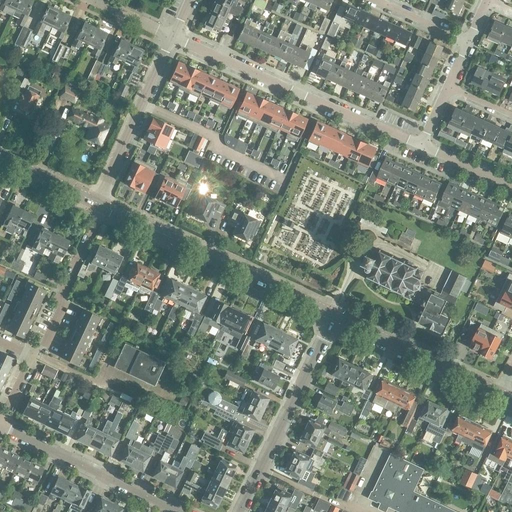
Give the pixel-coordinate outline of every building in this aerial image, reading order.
[(15,10),(19,0),(5,0),(5,1),(3,1),(0,7),(0,9),(6,12),(9,7),(15,10)] [(23,26),(25,21),(29,13),(27,12),(33,0),(19,0),(15,10),(12,16),(17,19),(16,22),(23,26)] [(240,12),(242,8),(236,5),(238,0),(216,0),(215,2),(240,12)] [(265,6),(268,0),(262,0),(262,1),(261,0),(255,0),(253,5),(264,10),(265,6)] [(314,11),(317,6),(319,0),(306,0),(306,1),(311,3),(309,8),(314,11)] [(328,11),(332,0),(319,0),(317,6),(328,11)] [(430,0),(429,2),(436,5),(438,1),(446,5),(445,9),(457,14),(462,4),(454,0),(430,0)] [(215,2),(211,12),(210,13),(224,19),(228,11),(232,13),(232,14),(237,17),(240,12),(215,2)] [(276,12),(279,4),(274,3),(271,9),(265,6),(264,10),(270,12),(271,10),(276,12)] [(52,27),(59,11),(48,5),(42,18),(40,18),(34,31),(28,29),(23,40),(29,42),(33,33),(40,36),(45,24),(52,27)] [(261,15),(264,10),(253,5),(250,10),(261,15)] [(358,10),(347,5),(345,10),(339,7),(336,14),(353,22),(358,10)] [(364,27),(369,15),(358,10),(353,22),(364,27)] [(434,16),(444,20),(446,16),(434,10),(432,15),(434,16)] [(62,38),(66,30),(64,29),(70,16),(59,11),(52,27),(58,30),(56,35),(62,38)] [(227,25),(229,22),(224,19),(210,13),(211,12),(210,12),(205,25),(219,31),(223,23),(227,25)] [(374,31),(379,19),(369,15),(364,27),(374,31)] [(324,33),(330,21),(324,18),(320,28),(319,31),(324,33)] [(249,44),(255,29),(249,26),(251,21),(246,19),(237,40),(249,44)] [(385,36),(390,24),(379,19),(374,31),(385,36)] [(88,44),(96,28),(84,22),(78,35),(76,34),(72,45),(79,48),(82,41),(88,44)] [(506,27),(495,22),(494,25),(489,23),(485,34),(489,36),(487,39),(498,44),(500,41),(506,27)] [(235,38),(240,27),(234,24),(229,36),(235,38)] [(395,41),(398,34),(401,29),(390,24),(385,36),(395,41)] [(20,47),(23,40),(28,29),(23,26),(18,37),(15,44),(20,47)] [(259,49),(268,29),(264,27),(262,32),(255,29),(249,44),(259,49)] [(511,46),(511,43),(511,29),(506,27),(500,41),(511,46)] [(99,55),(103,47),(101,46),(107,33),(96,28),(88,44),(95,47),(92,52),(99,55)] [(270,54),(277,39),(271,36),(273,31),(268,29),(259,49),(270,54)] [(406,46),(411,34),(401,29),(398,34),(395,41),(406,46)] [(281,59),(290,39),(292,35),(281,30),(277,39),(270,54),(281,59)] [(417,48),(419,43),(421,38),(414,35),(412,40),(410,45),(417,48)] [(326,51),(331,40),(326,38),(321,49),(326,51)] [(292,64),(298,48),(292,45),(294,41),(290,39),(281,59),(292,64)] [(123,62),(131,45),(120,40),(114,53),(112,52),(108,61),(115,64),(117,59),(123,62)] [(438,57),(442,47),(430,42),(426,52),(438,57)] [(57,63),(60,57),(65,46),(59,43),(54,54),(51,60),(57,63)] [(376,56),(379,49),(368,44),(365,52),(376,56)] [(136,87),(139,80),(138,79),(140,76),(134,73),(138,64),(136,64),(143,51),(131,45),(123,62),(129,64),(126,69),(133,73),(128,84),(130,84),(136,87)] [(65,59),(70,48),(65,46),(60,57),(65,59)] [(303,69),(312,48),(307,46),(305,51),(298,48),(292,64),(303,69)] [(433,67),(438,57),(426,52),(421,61),(433,67)] [(326,79),(332,64),(335,59),(324,54),(315,74),(326,79)] [(496,65),(499,58),(489,54),(486,60),(496,65)] [(410,64),(411,60),(404,57),(401,64),(405,66),(407,63),(410,64)] [(371,65),(372,65),(380,69),(383,63),(374,59),(371,65)] [(93,82),(97,74),(96,74),(102,63),(96,60),(87,79),(93,82)] [(429,77),(433,67),(421,61),(418,68),(413,66),(412,69),(429,77)] [(336,83),(345,64),(341,62),(339,67),(332,64),(326,79),(336,83)] [(102,76),(107,65),(102,63),(96,74),(97,74),(102,76)] [(180,87),(189,67),(188,67),(178,63),(170,82),(180,87)] [(348,88),(354,74),(356,69),(345,64),(336,83),(348,88)] [(391,79),(396,69),(386,64),(383,69),(389,71),(386,77),(391,79)] [(23,77),(26,71),(17,67),(14,73),(23,77)] [(178,89),(189,94),(191,88),(199,72),(189,67),(180,87),(179,88),(178,89)] [(485,89),(492,74),(478,68),(471,83),(485,89)] [(424,87),(429,77),(412,69),(411,72),(415,74),(412,82),(424,87)] [(200,96),(203,88),(209,76),(199,72),(191,88),(189,94),(190,94),(199,98),(200,96)] [(359,93),(367,74),(363,72),(361,77),(354,74),(348,88),(359,93)] [(369,98),(376,84),(370,81),(372,76),(367,74),(359,93),(369,98)] [(500,96),(506,81),(492,74),(485,89),(500,96)] [(210,100),(215,88),(218,81),(209,76),(203,88),(200,96),(209,100),(210,100)] [(30,114),(41,92),(29,86),(31,81),(24,78),(20,87),(26,90),(23,95),(22,95),(18,101),(20,102),(17,108),(30,114)] [(208,102),(218,107),(227,88),(228,85),(218,81),(215,88),(210,100),(209,100),(208,102)] [(380,103),(389,83),(385,81),(382,86),(376,84),(369,98),(380,103)] [(419,98),(423,88),(424,87),(412,82),(407,92),(419,98)] [(74,104),(80,91),(64,84),(58,96),(74,104)] [(124,98),(128,88),(121,84),(116,94),(124,98)] [(228,85),(227,88),(218,107),(229,111),(230,109),(238,90),(236,88),(228,85)] [(414,108),(419,98),(407,92),(403,103),(414,108)] [(247,93),(237,115),(247,119),(257,98),(256,98),(247,93)] [(247,119),(257,124),(267,102),(257,98),(247,119)] [(257,124),(267,128),(277,107),(267,103),(267,102),(257,124)] [(287,111),(286,111),(277,107),(267,128),(277,133),(278,131),(287,111)] [(464,112),(456,109),(451,107),(443,125),(446,126),(447,123),(460,129),(468,111),(465,110),(464,112)] [(470,138),(471,134),(478,119),(470,115),(473,108),(470,107),(468,111),(460,129),(459,133),(470,138)] [(86,115),(72,108),(67,118),(89,129),(85,138),(100,145),(109,126),(102,123),(103,120),(87,113),(86,115)] [(288,135),(297,116),(297,115),(287,111),(278,131),(288,135)] [(482,139),(490,121),(492,117),(489,115),(486,122),(478,119),(471,134),(482,139)] [(297,116),(288,135),(287,137),(297,142),(307,120),(297,116)] [(173,128),(153,119),(149,128),(149,129),(169,138),(173,128)] [(493,143),(500,129),(492,125),(493,122),(490,121),(482,139),(493,143)] [(319,146),(320,144),(327,127),(317,122),(308,142),(319,146)] [(504,148),(511,130),(511,125),(508,132),(500,129),(493,143),(504,148)] [(327,127),(320,144),(329,149),(337,131),(327,127)] [(144,140),(164,149),(169,138),(149,129),(144,140)] [(329,149),(339,153),(347,136),(337,131),(329,149)] [(229,148),(234,138),(225,134),(225,135),(224,137),(224,139),(224,140),(225,143),(226,144),(226,145),(228,147),(229,148)] [(347,136),(339,153),(349,157),(357,140),(347,136)] [(367,145),(357,140),(349,157),(359,162),(367,145)] [(373,168),(378,157),(374,155),(377,149),(367,145),(359,162),(358,164),(368,169),(369,166),(373,168)] [(134,161),(123,183),(134,188),(144,166),(145,163),(135,158),(134,161)] [(386,182),(395,163),(391,161),(391,160),(386,158),(379,173),(374,170),(368,182),(374,185),(377,178),(386,182)] [(144,166),(134,188),(144,193),(149,183),(154,186),(159,175),(154,172),(155,171),(156,168),(145,163),(144,166)] [(395,186),(404,167),(395,163),(386,182),(395,186)] [(405,191),(413,171),(404,167),(395,186),(405,191)] [(414,195),(423,176),(413,171),(405,191),(414,195)] [(159,175),(154,186),(159,188),(155,198),(165,203),(175,181),(176,180),(161,172),(159,175)] [(423,199),(432,180),(423,176),(414,195),(423,199)] [(175,181),(165,203),(176,208),(180,198),(185,201),(191,189),(186,187),(186,186),(187,183),(177,178),(176,180),(175,181)] [(433,203),(442,184),(432,180),(423,199),(433,203)] [(449,209),(450,207),(458,187),(454,185),(454,184),(449,182),(440,202),(439,202),(437,206),(445,210),(446,208),(449,209)] [(206,189),(201,187),(200,188),(199,188),(198,189),(197,191),(197,192),(197,193),(199,194),(193,206),(197,208),(193,216),(206,222),(209,215),(218,220),(224,205),(203,195),(206,189)] [(459,211),(468,191),(458,187),(450,207),(459,211)] [(468,215),(477,195),(468,191),(459,211),(468,215)] [(477,219),(486,200),(477,195),(468,215),(477,219)] [(487,223),(495,204),(486,200),(477,219),(487,223)] [(496,227),(505,208),(495,204),(487,223),(496,227)] [(19,207),(15,205),(13,207),(12,206),(2,226),(6,228),(4,232),(11,236),(13,231),(22,211),(18,209),(19,207)] [(369,220),(372,215),(361,209),(358,215),(362,218),(363,217),(369,220)] [(234,210),(228,224),(236,228),(233,235),(246,241),(250,233),(254,235),(256,230),(252,228),(256,220),(234,210)] [(26,213),(22,211),(13,231),(24,236),(33,216),(32,215),(32,213),(28,212),(26,213)] [(510,238),(511,233),(511,215),(509,214),(500,233),(510,238)] [(290,229),(291,227),(293,223),(283,219),(281,224),(290,229)] [(48,230),(44,228),(43,229),(41,229),(30,252),(35,255),(37,251),(43,254),(52,234),(48,232),(48,230)] [(468,241),(469,238),(470,235),(465,233),(466,231),(462,229),(460,233),(458,237),(468,241)] [(411,246),(415,238),(402,233),(399,240),(411,246)] [(56,236),(52,234),(43,254),(49,256),(48,259),(58,264),(62,256),(63,257),(70,242),(61,238),(61,236),(57,234),(56,236)] [(102,268),(110,252),(99,247),(90,265),(89,264),(87,267),(82,265),(77,276),(83,278),(87,269),(89,270),(90,270),(91,270),(92,270),(93,269),(94,269),(95,268),(95,267),(96,265),(102,268)] [(20,260),(25,250),(19,248),(10,267),(15,269),(20,260)] [(406,265),(381,252),(380,250),(379,250),(374,260),(367,256),(362,266),(367,268),(366,270),(366,272),(367,273),(366,275),(368,279),(402,295),(404,297),(425,308),(432,294),(420,289),(422,285),(420,280),(422,280),(421,279),(425,272),(418,268),(416,269),(413,268),(414,266),(414,264),(409,262),(407,262),(406,265)] [(113,276),(121,258),(110,252),(102,268),(109,271),(108,273),(113,276)] [(502,257),(499,263),(508,267),(511,261),(502,257)] [(25,263),(20,260),(15,269),(21,272),(25,263)] [(491,263),(485,260),(483,266),(489,269),(491,263)] [(147,269),(136,264),(134,269),(132,268),(127,279),(121,276),(118,282),(113,293),(120,296),(124,286),(137,292),(138,290),(147,269)] [(0,274),(13,280),(16,274),(2,268),(0,272),(0,274)] [(153,288),(157,280),(156,279),(158,275),(147,269),(138,290),(139,293),(142,294),(145,293),(149,295),(152,287),(153,288)] [(466,293),(471,282),(466,280),(467,278),(451,270),(440,294),(439,293),(437,297),(432,294),(425,308),(418,323),(443,336),(451,319),(441,314),(446,302),(453,306),(461,290),(466,293)] [(43,282),(45,277),(36,272),(33,278),(43,282)] [(511,274),(510,273),(502,290),(511,295),(511,274)] [(15,292),(20,282),(16,280),(11,290),(15,292)] [(113,293),(118,282),(112,280),(107,290),(113,293)] [(175,303),(182,287),(171,281),(163,299),(168,302),(169,300),(175,303)] [(40,303),(46,291),(29,283),(23,295),(40,303)] [(186,308),(193,292),(182,287),(175,303),(174,304),(168,318),(173,320),(180,305),(186,308)] [(10,301),(15,292),(11,290),(6,299),(10,301)] [(511,308),(511,295),(502,290),(494,307),(504,312),(507,306),(511,308)] [(151,313),(152,309),(156,300),(159,295),(152,292),(150,297),(144,310),(151,313)] [(191,339),(192,336),(202,316),(197,314),(204,297),(193,292),(186,308),(185,310),(191,313),(188,320),(193,322),(187,334),(188,334),(186,337),(191,339)] [(35,315),(40,303),(23,295),(18,307),(35,315)] [(158,311),(162,302),(156,300),(152,309),(158,311)] [(219,330),(229,308),(229,307),(218,302),(210,319),(205,316),(198,330),(204,333),(208,325),(219,330)] [(4,315),(9,305),(5,303),(0,313),(4,315)] [(480,312),(483,306),(478,303),(475,310),(480,312)] [(29,327),(35,315),(18,307),(12,319),(29,327)] [(229,335),(232,329),(239,313),(229,308),(219,330),(214,338),(219,340),(223,332),(229,335)] [(94,330),(100,317),(83,309),(77,322),(94,330)] [(242,350),(246,341),(241,338),(250,318),(239,313),(232,329),(238,332),(236,336),(241,339),(237,347),(242,350)] [(23,339),(29,327),(12,319),(7,331),(23,339)] [(88,341),(94,330),(77,322),(72,333),(88,341)] [(267,345),(274,330),(263,324),(254,343),(260,345),(261,343),(267,345)] [(481,354),(493,329),(482,324),(470,349),(481,354)] [(108,336),(112,327),(108,325),(104,335),(108,336)] [(504,335),(493,329),(481,354),(492,359),(504,335)] [(278,351),(285,335),(274,330),(267,345),(266,347),(271,350),(272,348),(278,351)] [(83,353),(88,341),(72,333),(66,346),(83,353)] [(103,346),(108,336),(104,335),(99,344),(103,346)] [(288,358),(296,340),(285,335),(278,351),(283,353),(282,356),(288,358)] [(153,387),(164,364),(124,344),(112,367),(153,387)] [(246,360),(252,347),(247,344),(240,358),(246,360)] [(77,365),(83,353),(66,346),(60,357),(77,365)] [(97,360),(101,350),(97,348),(93,358),(97,360)] [(0,363),(10,368),(14,359),(0,352),(0,363)] [(93,369),(97,360),(93,358),(89,367),(93,369)] [(282,370),(285,365),(274,360),(271,365),(282,370)] [(344,380),(351,365),(340,360),(333,375),(344,380)] [(0,376),(5,379),(10,368),(0,363),(0,376)] [(273,389),(278,378),(270,374),(272,369),(261,363),(256,374),(261,376),(258,382),(273,389)] [(351,393),(362,370),(351,365),(344,380),(342,385),(347,387),(346,390),(351,393)] [(53,379),(56,371),(45,366),(41,373),(53,379)] [(364,394),(365,390),(372,375),(362,370),(351,393),(354,394),(356,394),(358,393),(360,392),(364,394)] [(242,388),(246,381),(227,371),(223,378),(242,388)] [(384,408),(394,386),(383,381),(373,402),(384,408)] [(335,396),(339,389),(328,383),(325,391),(335,396)] [(394,413),(398,405),(405,391),(394,386),(384,408),(394,413)] [(247,389),(241,400),(243,401),(246,402),(263,410),(268,399),(247,389)] [(44,424),(57,398),(60,392),(56,390),(48,405),(42,402),(34,419),(44,424)] [(407,427),(411,419),(418,404),(413,402),(416,396),(405,391),(398,405),(408,410),(401,424),(407,427)] [(209,398),(209,399),(209,401),(209,402),(210,403),(211,404),(212,405),(217,407),(233,415),(247,421),(249,416),(258,421),(263,410),(246,402),(243,401),(240,407),(239,409),(238,408),(220,400),(220,399),(220,398),(220,397),(219,396),(218,395),(217,394),(215,394),(214,394),(213,394),(212,394),(211,395),(210,396),(209,397),(209,398)] [(185,407),(189,399),(182,396),(178,404),(185,407)] [(342,407),(336,405),(337,403),(322,396),(317,407),(331,414),(334,409),(350,417),(355,408),(344,402),(342,407)] [(34,419),(42,402),(31,397),(23,414),(34,419)] [(117,400),(111,397),(108,404),(114,407),(115,405),(119,407),(122,403),(123,401),(118,399),(117,400)] [(55,429),(63,412),(58,410),(60,406),(58,406),(61,400),(57,398),(44,424),(55,429)] [(427,401),(418,420),(423,422),(425,418),(430,421),(437,406),(427,401)] [(368,416),(373,405),(366,402),(362,411),(361,413),(368,416)] [(122,403),(119,407),(112,424),(98,451),(103,453),(102,454),(108,456),(108,455),(109,456),(117,441),(111,439),(112,437),(110,436),(115,427),(123,410),(133,415),(136,410),(122,403)] [(430,421),(426,429),(437,434),(434,441),(439,443),(445,431),(440,428),(443,423),(448,411),(437,406),(430,421)] [(216,410),(214,414),(233,424),(229,433),(240,438),(248,442),(248,441),(250,440),(251,437),(251,436),(253,431),(244,427),(247,422),(247,421),(233,415),(217,407),(216,410)] [(87,446),(95,430),(89,427),(90,425),(89,425),(92,419),(89,417),(92,410),(86,408),(81,417),(86,420),(85,423),(77,440),(82,442),(81,443),(87,446)] [(80,417),(83,411),(78,409),(76,414),(72,412),(70,416),(63,412),(55,429),(66,434),(76,415),(80,417)] [(347,429),(319,416),(316,422),(311,420),(306,431),(321,438),(323,433),(328,435),(330,431),(343,437),(347,429)] [(445,433),(440,444),(446,447),(451,436),(450,436),(452,431),(458,434),(455,442),(460,444),(461,441),(463,436),(469,425),(470,422),(459,417),(455,426),(449,423),(444,433),(445,433)] [(411,434),(417,422),(411,419),(407,427),(406,431),(411,434)] [(98,451),(112,424),(107,421),(101,433),(95,430),(87,446),(94,450),(94,449),(98,451)] [(130,440),(120,461),(126,463),(126,465),(127,465),(129,466),(130,466),(131,466),(138,451),(141,445),(134,441),(137,436),(134,435),(139,425),(133,422),(125,437),(130,440)] [(463,436),(461,441),(472,446),(474,441),(479,430),(481,427),(470,422),(469,425),(463,436)] [(163,456),(153,477),(158,479),(158,480),(161,482),(162,481),(163,482),(170,467),(164,465),(169,455),(166,454),(173,439),(169,437),(174,427),(171,425),(166,436),(165,437),(157,453),(163,456)] [(474,441),(472,446),(482,451),(485,447),(490,435),(492,432),(481,427),(479,430),(474,441)] [(203,435),(201,440),(204,441),(203,442),(219,450),(223,443),(228,445),(227,446),(235,450),(235,449),(243,452),(245,447),(247,447),(248,444),(248,442),(240,438),(229,433),(222,429),(217,439),(205,433),(203,435)] [(321,438),(306,431),(301,441),(324,453),(329,442),(321,438)] [(138,451),(131,466),(132,467),(132,468),(134,468),(135,469),(137,469),(142,471),(152,451),(157,453),(165,437),(158,434),(153,444),(150,443),(148,448),(141,445),(138,451)] [(506,457),(511,445),(511,441),(503,437),(496,452),(506,457)] [(341,448),(342,445),(328,438),(327,441),(341,448)] [(389,449),(392,444),(381,439),(380,442),(379,444),(389,449)] [(170,467),(163,482),(164,482),(165,483),(168,485),(169,485),(174,487),(184,467),(184,466),(189,469),(190,469),(191,467),(194,460),(199,449),(192,445),(186,457),(185,457),(184,460),(182,463),(181,464),(180,464),(174,461),(170,467)] [(511,475),(511,472),(511,445),(506,457),(500,470),(511,475)] [(0,466),(3,468),(10,453),(0,448),(0,466)] [(310,458),(296,451),(291,462),(311,472),(313,468),(320,471),(325,459),(316,455),(312,453),(310,458)] [(14,473),(21,458),(10,453),(3,468),(14,473)] [(455,511),(415,492),(426,470),(392,453),(370,499),(381,504),(380,506),(388,510),(389,508),(397,511),(455,511)] [(25,478),(32,464),(21,458),(14,473),(25,478)] [(191,467),(198,470),(201,464),(201,463),(200,463),(194,460),(191,467)] [(235,466),(221,460),(218,466),(216,465),(214,469),(230,477),(235,466)] [(312,490),(315,484),(311,482),(315,474),(311,472),(291,462),(285,473),(299,480),(298,483),(312,490)] [(37,484),(44,469),(32,464),(25,478),(37,484)] [(226,487),(230,477),(214,469),(209,467),(207,472),(214,475),(211,480),(226,487)] [(192,483),(196,473),(189,470),(184,479),(192,483)] [(477,476),(468,472),(462,484),(472,488),(477,476)] [(511,472),(511,475),(498,501),(511,507),(511,484),(511,483),(511,472)] [(354,474),(347,490),(352,492),(359,477),(354,474)] [(62,498),(69,483),(58,477),(51,492),(62,498)] [(197,485),(192,483),(184,479),(179,491),(187,495),(190,489),(204,495),(201,501),(215,508),(221,498),(204,490),(204,489),(197,485)] [(226,487),(211,480),(208,487),(206,486),(204,489),(204,490),(221,498),(226,487)] [(80,488),(79,488),(69,483),(62,498),(72,503),(80,488)] [(480,492),(488,496),(491,489),(492,487),(485,483),(480,492)] [(80,511),(90,492),(79,487),(79,488),(80,488),(72,503),(70,508),(78,511),(80,511)] [(342,488),(338,498),(347,502),(352,492),(347,490),(342,488)] [(278,489),(273,499),(295,510),(300,498),(303,493),(295,489),(292,496),(278,489)] [(498,501),(501,494),(491,489),(488,496),(498,501)] [(40,511),(47,498),(41,495),(32,511),(40,511)] [(106,511),(111,503),(100,498),(93,511),(90,511),(89,511),(88,511),(106,511)] [(30,509),(33,503),(26,499),(23,505),(22,504),(19,509),(24,511),(29,511),(31,509),(30,509)] [(293,511),(295,510),(273,499),(268,509),(272,511),(293,511)] [(327,511),(330,505),(319,499),(314,510),(318,511),(319,511),(321,509),(327,511)] [(111,503),(106,511),(119,511),(122,508),(111,503)]
